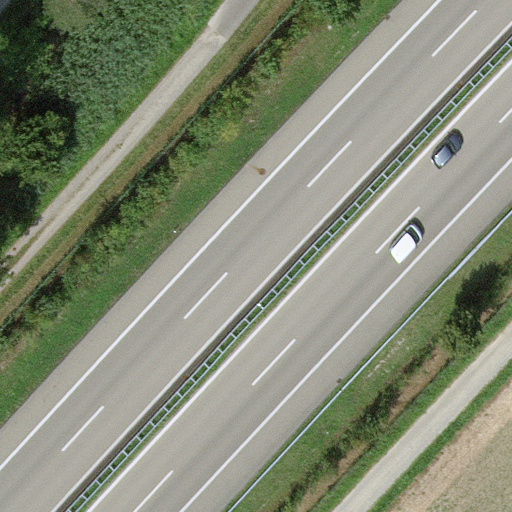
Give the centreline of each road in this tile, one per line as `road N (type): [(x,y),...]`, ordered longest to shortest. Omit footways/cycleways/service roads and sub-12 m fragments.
road 1 (motorway): [(491,0),(11,511)]
road 2 (motorway): [(140,511),(511,116)]
road 3 (track): [(248,0),(0,284)]
road 4 (track): [(356,511),(511,348)]
